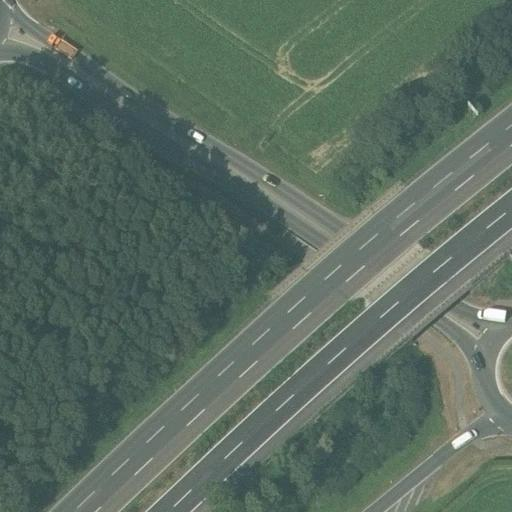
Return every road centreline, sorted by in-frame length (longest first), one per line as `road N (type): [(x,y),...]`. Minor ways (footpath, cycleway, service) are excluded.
road 1 (primary): [(511,319),(450,305),(2,11)]
road 2 (primary): [(0,49),(54,66),(163,144),(260,198),(445,324),(483,367)]
road 3 (motorway): [(511,143),(327,291),(91,511)]
road 4 (motorway): [(173,511),(511,216)]
road 5 (motorway): [(375,511),(483,426),(509,420)]
